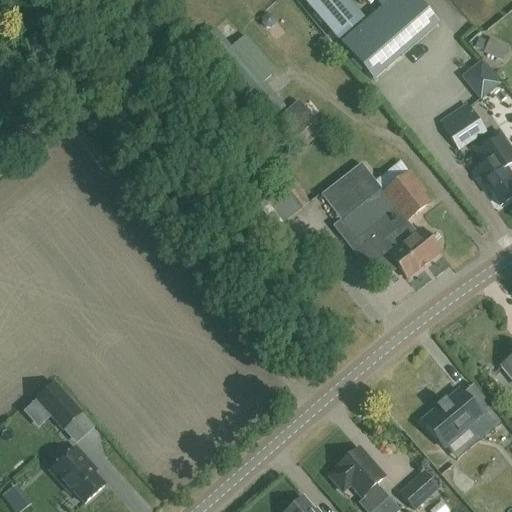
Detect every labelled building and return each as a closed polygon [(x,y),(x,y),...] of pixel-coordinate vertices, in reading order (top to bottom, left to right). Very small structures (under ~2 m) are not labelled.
[(363,19),(346,0),(302,0),(338,41),(363,19)] [(341,45),(373,82),(437,25),(415,0),(392,0),(382,9),(341,45)] [(212,65),(244,101),(264,84),(277,72),(245,36),(230,48),(212,65)] [(509,47),(489,39),(482,54),(502,63),(509,47)] [(480,76),(473,85),(487,95),(494,85),(480,76)] [(324,130),(308,111),(298,100),(275,121),(302,150),(324,130)] [(442,128),(451,142),(478,124),(469,110),(442,128)] [(490,192),(500,207),(511,198),(511,178),(506,169),(511,164),(511,154),(501,138),(480,152),(489,165),(476,174),(489,194),(490,192)] [(389,257),(406,280),(439,254),(422,232),(416,236),(406,223),(428,206),(421,197),(425,194),(409,174),(383,194),(361,165),(320,197),(340,222),(333,228),(364,266),(368,263),(373,263),(379,258),(380,253),(384,250),(389,257)] [(309,204),(279,166),(271,173),(286,191),(269,205),(253,186),(245,192),(275,231),(309,204)] [(511,358),(501,368),(511,381),(511,358)] [(54,384),(36,400),(51,418),(63,431),(64,431),(81,415),(54,384)] [(479,441),(500,425),(482,403),(474,409),(460,391),(420,423),(441,449),(468,427),(479,441)] [(343,493),(351,486),(362,498),(363,497),(365,499),(359,504),(365,511),(373,511),(389,499),(377,485),(384,479),(359,449),(336,469),(337,470),(329,477),(343,493)] [(73,451),(47,474),(68,497),(71,495),(82,507),(102,489),(91,477),(94,474),(73,451)] [(414,511),(439,490),(423,472),(399,494),(414,511)] [(13,489),(2,498),(12,511),(22,511),(27,509),(13,489)] [(316,511),(314,511),(313,511),(303,499),(288,511),(316,511)] [(459,511),(450,502),(439,511),(459,511)]
